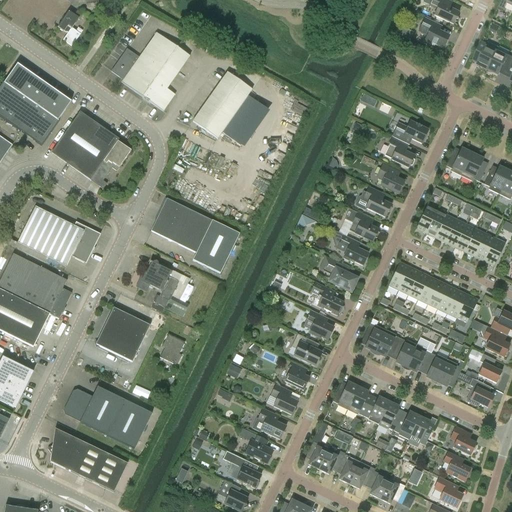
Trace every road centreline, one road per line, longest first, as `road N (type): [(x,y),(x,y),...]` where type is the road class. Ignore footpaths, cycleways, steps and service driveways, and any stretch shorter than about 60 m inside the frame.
road 1 (unclassified): [(0,23),(150,129),(160,150),(157,170),(130,223)]
road 2 (unclassified): [(130,223),(13,471)]
road 3 (residential): [(507,434),(336,355)]
road 4 (unclassified): [(0,201),(18,175),(44,170),(130,223)]
road 5 (residential): [(393,237),(459,104)]
road 6 (residential): [(282,475),(336,355)]
road 7 (residential): [(511,295),(393,237)]
road 8 (residential): [(336,355),(393,237)]
road 9 (residential): [(459,104),(443,89),(484,0)]
